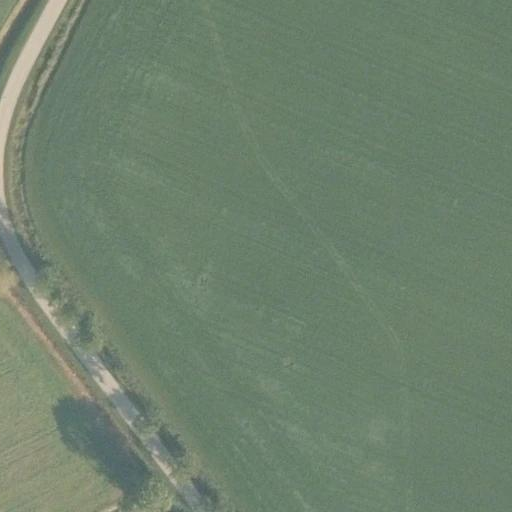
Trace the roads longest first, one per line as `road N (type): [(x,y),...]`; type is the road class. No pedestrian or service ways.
road 1 (tertiary): [(199,511),(0,240)]
road 2 (tertiary): [(0,124),(52,0)]
